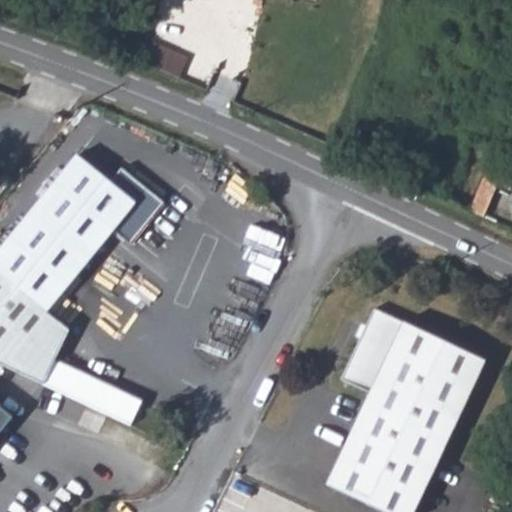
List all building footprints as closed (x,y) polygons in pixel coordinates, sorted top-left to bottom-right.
[(123,225),(138,239),(172,199),(130,163),(118,176),(86,150),(0,253),(0,355),(2,357),(49,380),(64,351),(79,322),(55,307),(123,225)] [(468,210),(484,216),(503,174),(488,167),(468,210)] [(333,483),(393,511),(417,511),(490,360),(382,308),(349,372),(378,388),(333,483)] [(146,392),(64,351),(49,380),(133,420),(146,392)] [(0,437),(19,414),(0,397),(0,437)]
